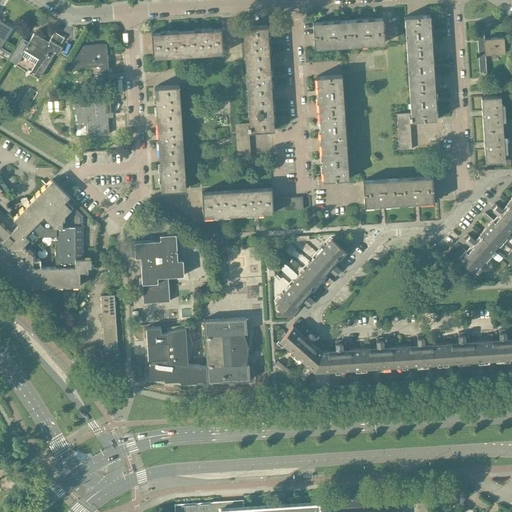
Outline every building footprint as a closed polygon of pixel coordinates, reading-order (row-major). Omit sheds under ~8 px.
[(429,15),(411,16),(404,16),(406,51),(419,51),(431,50),(430,35),(431,35),(430,29),(429,15)] [(368,18),(362,19),(347,20),(349,45),(384,43),(382,18),(368,19),(368,18)] [(313,22),(313,29),(314,47),(349,45),(347,20),(334,21),(332,21),(327,21),(313,22)] [(9,31),(10,30),(9,27),(8,27),(0,21),(0,46),(0,47),(9,31)] [(243,27),(244,41),(245,62),(258,61),(269,60),(268,46),(268,40),(267,25),(243,27)] [(206,29),(200,29),(200,30),(186,31),(188,54),(222,52),(220,28),(206,29)] [(172,32),(172,31),(166,31),(166,32),(151,33),(153,56),(188,54),(186,31),(172,32)] [(40,77),(55,52),(58,54),(61,48),(59,47),(64,37),(55,32),(48,43),(33,34),(16,63),(40,77)] [(476,32),(479,72),(486,72),(485,54),(505,53),(504,37),(484,38),(484,32),(476,32)] [(3,49),(10,53),(13,48),(6,44),(3,49)] [(83,45),(70,66),(100,64),(101,74),(97,74),(97,81),(109,81),(107,44),(83,45)] [(431,50),(419,51),(406,51),(409,86),(421,85),(434,84),(433,70),(433,64),(432,64),(431,50)] [(269,60),(258,61),(245,62),(248,96),(271,95),(270,80),(270,74),(269,60)] [(341,74),(335,75),(316,76),(317,91),(317,96),(318,111),(332,110),(343,109),(341,74)] [(47,76),(39,90),(40,90),(34,99),(42,103),(55,81),(47,76)] [(434,84),(421,85),(409,86),(410,112),(411,119),(411,120),(436,118),(435,104),(435,98),(434,84)] [(178,85),(167,86),(155,86),(156,101),(155,101),(156,107),(157,121),(170,120),(180,120),(178,85)] [(271,95),(248,96),(249,123),(250,130),(273,129),(272,114),(273,114),(272,108),(271,95)] [(481,97),(482,111),(483,129),(502,128),(500,96),(481,97)] [(109,101),(95,102),(87,103),(87,102),(73,103),(74,113),(77,113),(78,121),(86,121),(87,135),(86,135),(86,136),(109,134),(107,112),(110,112),(110,111),(109,111),(109,102),(109,101)] [(343,109),(332,110),(318,111),(319,125),(319,131),(320,131),(321,145),(334,144),(345,143),(343,109)] [(396,113),(397,125),(410,125),(410,119),(411,119),(410,112),(396,113)] [(180,120),(170,120),(157,121),(158,135),(157,135),(158,141),(159,156),(173,155),(183,154),(180,120)] [(235,124),(236,136),(249,135),(248,130),(250,130),(249,123),(235,124)] [(502,128),(483,129),(485,161),(493,161),(493,162),(496,162),(496,161),(504,160),(502,128)] [(345,143),(334,144),(321,145),(321,159),(322,165),(323,180),(348,178),(345,143)] [(183,154),(173,155),(159,156),(160,170),(160,176),(161,190),(185,189),(183,154)] [(432,176),(398,178),(399,203),(413,202),(419,202),(433,201),(432,176)] [(398,178),(376,179),(363,180),(364,205),(379,204),(385,204),(399,203),(398,178)] [(83,258),(83,227),(84,227),(84,226),(83,226),(83,215),(73,206),(77,203),(74,200),(69,196),(52,179),(47,185),(13,218),(8,213),(7,212),(5,215),(0,210),(0,269),(8,278),(8,281),(9,281),(9,280),(16,280),(16,286),(80,285),(79,271),(91,271),(91,258),(83,258)] [(271,187),(237,190),(238,213),(252,212),(252,213),(258,212),(273,211),(272,198),(271,187)] [(11,199),(0,188),(0,198),(1,200),(0,200),(0,205),(7,212),(8,213),(11,209),(6,204),(11,199)] [(237,190),(218,191),(202,192),(203,215),(218,215),(219,215),(224,215),(224,214),(238,213),(237,190)] [(509,200),(501,194),(498,197),(506,204),(509,200)] [(501,240),(511,229),(511,227),(511,196),(509,200),(506,204),(508,205),(503,210),(494,203),(490,208),(499,215),(494,221),(493,219),(490,222),(486,227),(501,240)] [(493,219),(485,212),(482,215),(490,222),(493,219)] [(481,231),(474,225),(471,228),(479,234),(481,231)] [(473,271),(494,248),(501,240),(486,227),(481,231),(479,234),(481,236),(476,241),(467,234),(463,238),(472,246),(467,252),(463,248),(457,256),(473,271)] [(184,275),(183,259),(177,260),(175,233),(160,234),(160,240),(134,242),(135,257),(140,257),(143,302),(169,301),(168,276),(184,275)] [(331,237),(327,242),(303,268),(318,282),(323,277),(330,284),(333,281),(325,274),(323,272),(328,267),(337,275),(341,270),(332,262),(337,257),(341,260),(352,247),(339,236),(335,241),(331,237)] [(284,243),(280,248),(283,251),(288,246),(284,243)] [(261,247),(249,248),(252,296),(264,295),(261,247)] [(473,271),(457,256),(452,261),(469,276),(473,271)] [(494,270),(498,273),(502,268),(498,265),(494,270)] [(303,268),(297,276),(276,300),(280,303),(276,308),(289,319),(300,306),(296,303),(301,298),(310,306),(314,301),(305,293),(310,288),(320,296),(322,293),(314,286),(318,282),(303,268)] [(117,348),(114,295),(101,296),(104,349),(94,349),(95,362),(120,360),(119,348),(117,348)] [(144,315),(136,315),(136,323),(144,323),(144,315)] [(249,379),(248,363),(245,363),(244,358),(243,333),(246,333),(245,316),(203,319),(204,335),(205,335),(206,366),(188,364),(187,360),(190,360),(190,359),(190,357),(191,354),(191,351),(192,348),(192,345),(191,342),(191,339),(190,336),(189,334),(188,331),(188,330),(185,330),(185,327),(186,327),(185,326),(167,331),(167,332),(161,332),(160,326),(145,327),(146,343),(147,360),(149,360),(149,363),(148,363),(149,379),(164,378),(164,381),(180,380),(180,383),(196,382),(196,380),(207,379),(207,382),(249,379)] [(304,339),(298,334),(304,328),(301,325),(297,329),(292,325),(279,340),(310,368),(312,366),(315,367),(321,350),(316,346),(314,348),(309,343),(316,334),(312,330),(304,339)] [(511,340),(506,341),(506,338),(505,329),(499,330),(499,341),(492,342),(492,334),(488,334),(488,340),(482,340),(483,360),(511,358),(511,340)] [(465,344),(464,332),(458,332),(458,344),(451,345),(451,336),(447,337),(447,342),(441,343),(442,363),(483,360),(482,340),(476,340),(475,335),(471,335),(472,343),(465,344)] [(423,335),(417,335),(417,347),(410,347),(410,339),(406,339),(406,345),(400,345),(401,365),(442,363),(441,343),(435,343),(434,337),(430,338),(431,346),(424,346),(423,335)] [(401,365),(400,345),(394,346),(393,340),(390,340),(390,349),(383,349),(382,337),(376,338),(377,349),(370,350),(369,342),(365,342),(366,348),(359,348),(360,368),(401,365)] [(341,340),(335,340),(336,352),(329,353),(328,350),(321,350),(315,367),(319,369),(319,371),(360,368),(359,348),(353,348),(352,343),(349,343),(349,349),(349,351),(342,352),(341,340)] [(275,363),(281,369),(284,366),(277,360),(275,363)] [(291,372),(284,366),(281,369),(288,375),(291,372)] [(300,385),(307,391),(308,387),(302,382),(300,385)] [(14,482),(4,474),(0,479),(0,487),(6,492),(14,482)] [(451,498),(461,504),(467,493),(457,487),(451,498)] [(393,511),(393,502),(392,502),(393,505),(379,506),(378,491),(361,492),(362,493),(355,493),(355,492),(317,495),(317,502),(232,508),(221,508),(220,501),(174,504),(174,511),(393,511)]
